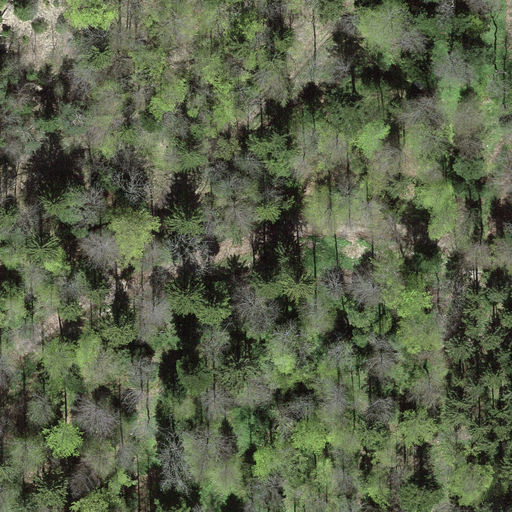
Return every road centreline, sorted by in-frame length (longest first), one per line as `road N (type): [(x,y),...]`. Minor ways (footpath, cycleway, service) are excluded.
road 1 (track): [(0,378),(76,310),(285,229),(417,239),(511,262)]
road 2 (track): [(76,310),(142,236),(162,199),(160,174),(148,163),(101,154),(32,160),(0,172)]
road 3 (track): [(165,186),(221,144),(361,0)]
